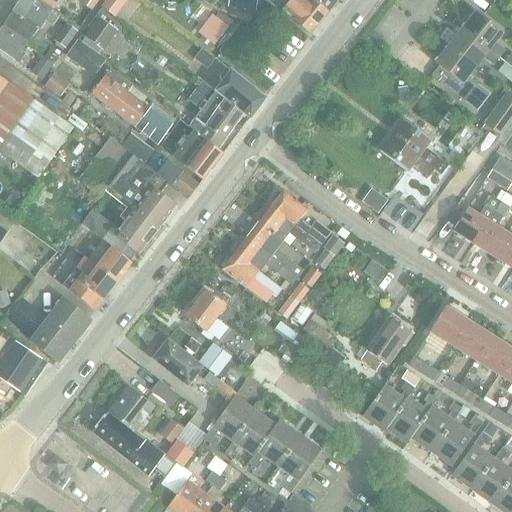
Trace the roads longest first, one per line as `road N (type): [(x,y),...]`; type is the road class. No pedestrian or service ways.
road 1 (residential): [(0,463),(256,137)]
road 2 (residential): [(511,316),(380,233),(256,137)]
road 3 (residential): [(467,511),(281,380)]
road 4 (residential): [(256,137),(361,0)]
